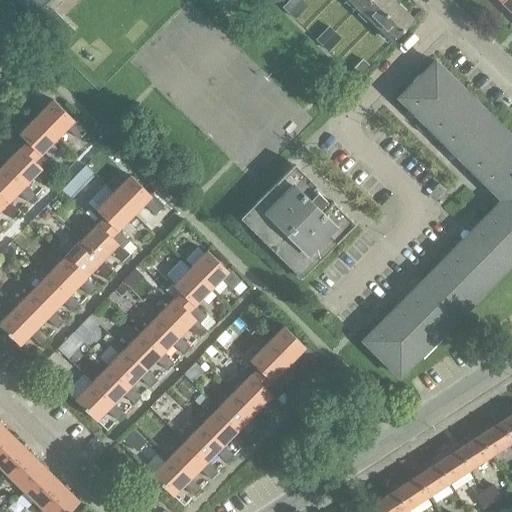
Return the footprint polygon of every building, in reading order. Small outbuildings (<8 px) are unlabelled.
[(15,0),(32,16),(27,22),(56,50),(75,31),(53,9),(47,9),(44,6),(49,0),(15,0)] [(290,14),(302,1),(301,0),(291,0),(284,8),(290,14)] [(394,2),(391,0),(363,0),(356,8),(373,24),(394,2)] [(511,0),(502,0),(501,1),(511,12),(511,0)] [(308,7),(302,1),(290,14),(295,19),(308,7)] [(412,20),(394,2),(373,24),(391,42),(412,20)] [(323,46),(335,33),(329,28),(317,40),(323,46)] [(341,39),(335,33),(323,46),(329,51),(341,39)] [(0,62),(8,54),(0,45),(0,62)] [(356,78),(369,66),(363,61),(351,73),(356,78)] [(427,348),(452,323),(447,319),(461,304),(466,309),(491,284),(487,279),(501,265),(506,269),(511,263),(511,138),(501,128),(497,133),(482,118),(487,114),(462,89),(457,94),(443,79),(448,75),(434,61),(420,76),(418,74),(411,81),(413,83),(399,97),(502,200),(363,340),(378,355),(378,357),(378,359),(380,361),(382,362),(385,361),(399,376),(412,362),(408,358),(422,343),(427,348)] [(53,100),(33,120),(53,140),(70,123),(72,126),(70,129),(70,130),(78,138),(86,129),(74,118),(73,119),(53,100)] [(40,154),(53,140),(33,120),(19,134),(27,142),(21,148),(45,172),(51,165),(40,154)] [(45,172),(21,148),(20,148),(3,165),(24,185),(37,171),(40,174),(38,177),(37,178),(45,186),(52,179),(45,172)] [(313,196),(309,193),(316,186),(295,164),(294,163),(255,203),(260,207),(244,222),(296,274),(311,258),(316,263),(329,250),(324,246),(338,232),(342,236),(355,223),(354,222),(354,223),(332,201),(325,209),(322,205),(326,201),(317,192),(313,196)] [(36,195),(24,185),(3,165),(0,168),(0,194),(7,201),(8,201),(21,188),(23,190),(22,194),(21,195),(29,202),(36,195)] [(86,165),(61,190),(69,198),(94,173),(86,165)] [(130,176),(110,196),(130,216),(147,199),(150,202),(148,205),(147,206),(155,213),(163,205),(151,194),(150,195),(130,176)] [(19,212),(8,201),(7,201),(0,194),(0,209),(4,205),(7,207),(5,210),(4,211),(12,219),(19,212)] [(117,230),(130,216),(110,196),(96,210),(104,218),(98,224),(122,248),(129,241),(117,230)] [(57,201),(52,207),(56,210),(61,205),(57,201)] [(122,248),(98,224),(97,223),(80,241),(101,261),(101,260),(114,247),(117,250),(115,253),(114,254),(122,262),(129,254),(122,248)] [(113,271),(101,260),(101,261),(80,241),(64,257),(84,277),(85,277),(98,264),(100,266),(99,269),(98,270),(106,278),(113,271)] [(207,251),(187,271),(207,291),(224,274),(226,277),(225,280),(224,281),(232,289),(240,280),(228,269),(226,270),(207,251)] [(96,288),(85,277),(84,277),(64,257),(48,274),(68,294),(69,294),(81,281),(84,283),(82,286),(81,287),(89,295),(96,288)] [(134,268),(123,280),(131,288),(143,276),(134,268)] [(172,284),(167,290),(175,299),(199,322),(206,316),(194,305),(207,291),(187,271),(173,285),(172,284)] [(80,305),(69,294),(68,294),(48,274),(31,291),(52,311),(65,297),(68,300),(66,303),(65,304),(73,312),(80,305)] [(123,282),(115,291),(121,296),(129,288),(123,282)] [(64,322),(52,311),(31,291),(15,307),(36,327),(49,314),(52,317),(50,320),(49,321),(57,328),(64,322)] [(174,299),(157,316),(178,336),(178,335),(191,322),(194,325),(192,328),(191,329),(199,336),(206,329),(199,322),(175,299),(174,299)] [(47,338),(36,327),(15,307),(0,322),(0,325),(19,344),(32,330),(35,333),(33,336),(32,337),(40,345),(47,338)] [(157,316),(141,332),(161,352),(162,351),(175,339),(178,342),(175,346),(182,353),(189,346),(178,335),(178,336),(157,316)] [(283,327),(263,347),(284,367),(301,350),(304,353),(302,356),(301,357),(309,365),(317,356),(305,345),(303,346),(283,327)] [(141,332),(125,349),(145,369),(158,355),(161,358),(159,361),(159,362),(166,369),(173,363),(162,351),(161,352),(141,332)] [(73,333),(57,349),(67,358),(82,342),(73,333)] [(222,335),(216,341),(222,346),(227,341),(222,335)] [(271,381),(284,367),(263,347),(250,361),(258,369),(251,375),(276,399),(282,392),(271,381)] [(125,349),(108,366),(129,386),(129,385),(142,372),(145,375),(143,378),(142,379),(150,386),(157,380),(145,369),(125,349)] [(94,353),(88,358),(96,365),(101,359),(94,353)] [(195,363),(184,374),(192,383),(203,372),(195,363)] [(204,363),(200,367),(205,372),(209,368),(204,363)] [(108,366),(92,383),(112,402),(113,402),(126,389),(129,392),(127,395),(126,396),(134,404),(141,397),(129,385),(129,386),(108,366)] [(283,406),(276,399),(251,375),(251,374),(234,391),(254,411),(255,411),(268,399),(270,401),(268,405),(276,413),(283,406)] [(185,380),(179,386),(189,397),(195,391),(185,380)] [(92,383),(75,400),(96,419),(109,405),(112,408),(111,411),(110,412),(117,420),(124,413),(113,402),(112,402),(92,383)] [(266,423),(255,411),(254,411),(234,391),(217,408),(238,428),(251,415),(254,417),(252,420),(251,421),(259,429),(266,423)] [(250,439),(238,428),(217,408),(201,425),(222,445),(235,431),(238,434),(236,437),(235,438),(243,446),(250,439)] [(511,413),(500,421),(511,440),(511,413)] [(511,440),(500,421),(479,435),(491,454),(511,441),(511,440)] [(0,450),(13,437),(0,424),(0,450)] [(233,455),(222,445),(201,425),(185,442),(205,462),(206,461),(219,448),(222,451),(220,454),(219,454),(227,462),(233,455)] [(135,430),(126,440),(137,452),(147,442),(135,430)] [(479,435),(458,449),(470,468),(491,454),(479,435)] [(29,454),(13,437),(0,450),(0,466),(9,475),(29,454)] [(217,472),(206,461),(205,462),(185,442),(169,458),(189,478),(190,478),(202,465),(205,467),(203,471),(202,471),(211,479),(217,472)] [(458,449),(437,462),(449,482),(470,468),(458,449)] [(29,454),(9,475),(3,481),(9,486),(14,480),(25,491),(46,470),(29,454)] [(201,489),(190,478),(189,478),(169,458),(152,475),(172,495),(186,481),(189,484),(187,487),(186,488),(194,496),(201,489)] [(437,462),(415,476),(428,496),(449,482),(437,462)] [(62,486),(46,470),(25,491),(34,500),(42,507),(62,486)] [(415,476),(394,490),(407,509),(428,496),(415,476)] [(494,485),(485,491),(492,501),(500,495),(494,485)] [(68,511),(79,502),(62,486),(42,507),(46,511),(68,511)] [(394,490),(373,503),(378,511),(402,511),(407,509),(394,490)] [(492,501),(485,491),(476,497),(483,507),(492,501)] [(34,500),(27,507),(31,511),(36,511),(42,507),(34,500)] [(378,511),(373,503),(360,511),(378,511)]
